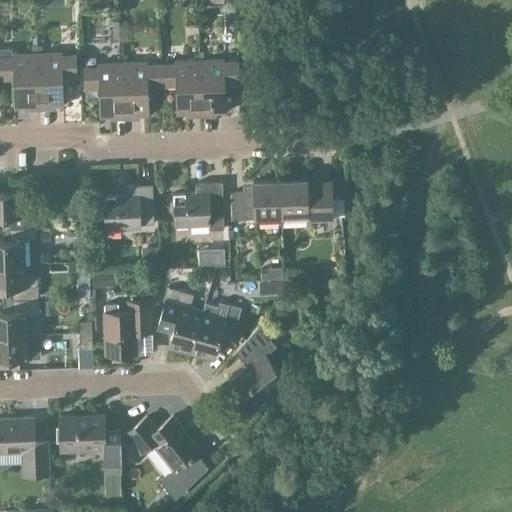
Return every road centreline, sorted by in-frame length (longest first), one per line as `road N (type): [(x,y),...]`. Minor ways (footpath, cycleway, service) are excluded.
road 1 (residential): [(0,138),(73,135),(98,148),(323,140)]
road 2 (residential): [(224,438),(181,382),(0,389)]
